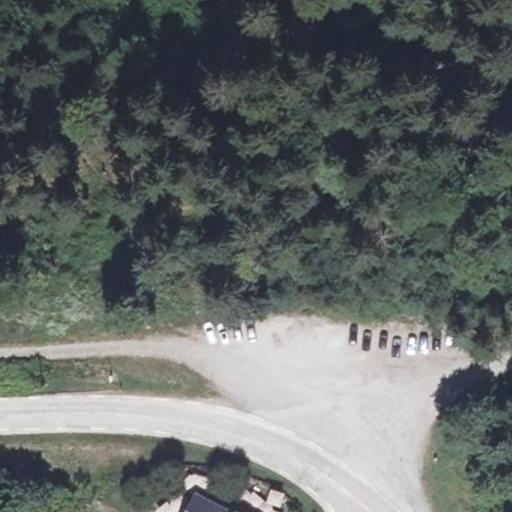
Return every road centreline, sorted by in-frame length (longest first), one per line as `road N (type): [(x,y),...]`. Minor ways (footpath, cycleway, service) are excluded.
road 1 (track): [(0,350),(194,341),(262,379),(309,460)]
road 2 (secondary): [(309,460),(239,429),(37,410),(0,415)]
road 3 (unclassified): [(511,354),(309,460)]
